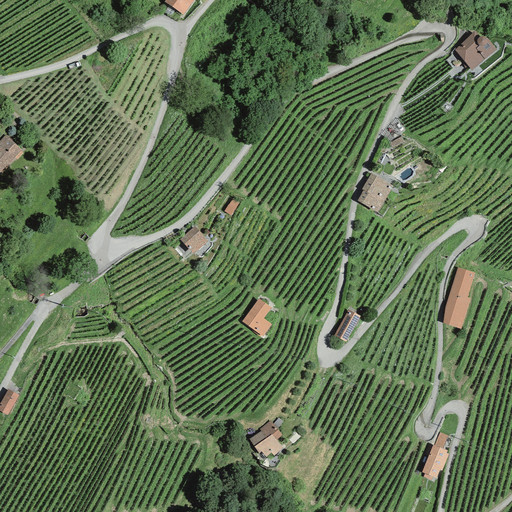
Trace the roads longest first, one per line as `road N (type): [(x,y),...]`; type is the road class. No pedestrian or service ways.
road 1 (unclassified): [(112,245),(178,224),(299,86),(380,44),(433,25),(446,30),(445,44),(405,83),(363,173),(323,347),(338,356),(423,257),(456,227),(475,225),(443,279),(436,383),(419,421),(429,433),(444,408),(460,415),(441,511)]
road 2 (unclassified): [(174,31),(172,70),(150,143),(107,223),(104,240),(112,245)]
road 3 (unclassified): [(112,245),(37,317),(0,391)]
road 4 (unclassified): [(0,80),(54,67),(152,23),(174,31)]
